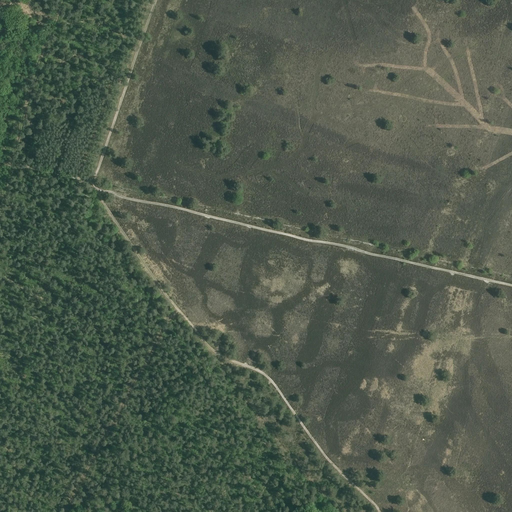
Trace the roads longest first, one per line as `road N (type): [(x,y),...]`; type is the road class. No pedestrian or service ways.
road 1 (track): [(93,181),(179,311),(217,352),(269,374),(328,459),(378,511)]
road 2 (track): [(511,285),(97,191)]
road 3 (track): [(155,0),(93,181)]
